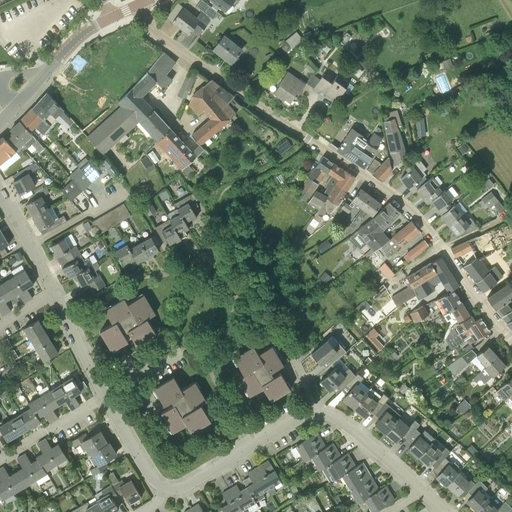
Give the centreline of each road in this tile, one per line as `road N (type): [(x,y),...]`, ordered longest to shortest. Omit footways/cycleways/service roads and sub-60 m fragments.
road 1 (residential): [(511,340),(409,210),(153,29),(140,4)]
road 2 (residential): [(166,490),(306,417),(326,416),(423,492)]
road 3 (tertiary): [(11,109),(77,38),(111,17)]
road 4 (residential): [(0,458),(106,396)]
